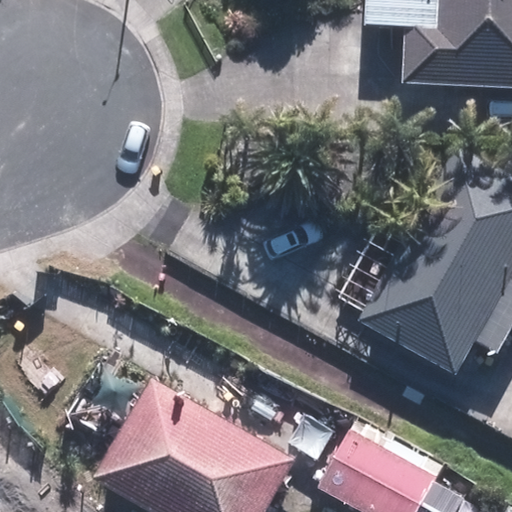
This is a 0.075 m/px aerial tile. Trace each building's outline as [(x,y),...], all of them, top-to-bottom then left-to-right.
[(511,84),(511,0),(382,0),(382,20),(416,21),(414,81),(511,84)] [(511,177),(465,150),(368,317),(460,370),(511,279),(511,177)] [(138,376),(102,356),(68,417),(104,437),(138,376)] [(160,377),(103,475),(166,511),(268,511),(300,457),(160,377)] [(356,424),(319,485),(363,511),(423,511),(444,477),(356,424)]
